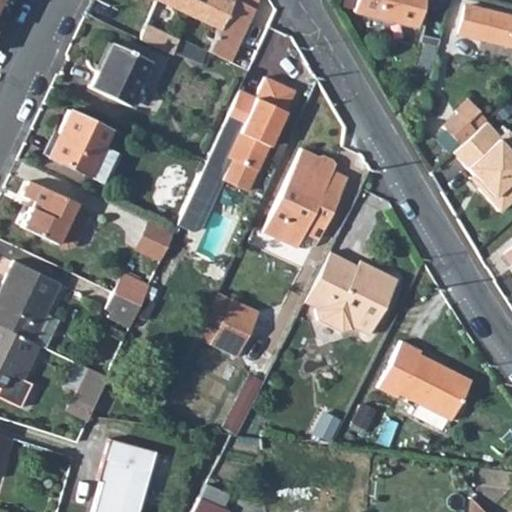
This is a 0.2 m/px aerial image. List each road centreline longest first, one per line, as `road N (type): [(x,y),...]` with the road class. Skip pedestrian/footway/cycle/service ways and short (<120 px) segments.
road 1 (residential): [(305,5),(511,347)]
road 2 (residential): [(0,149),(63,0)]
